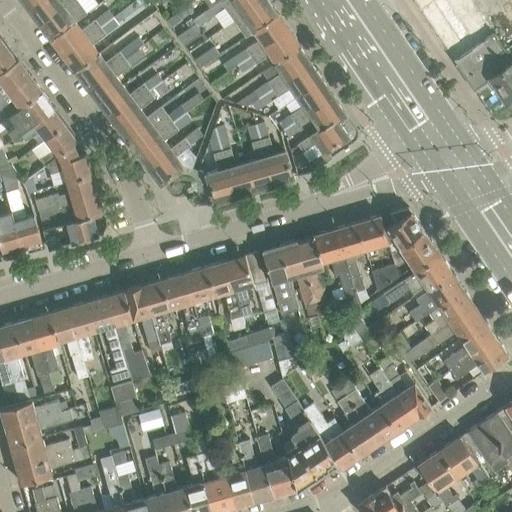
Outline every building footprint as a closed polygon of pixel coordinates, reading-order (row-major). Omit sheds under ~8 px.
[(33,0),(28,4),(40,20),(66,0),(33,0)] [(66,0),(40,20),(52,36),(86,10),(80,2),(78,0),(66,0)] [(207,7),(207,8),(213,16),(225,7),(222,3),(219,0),(217,0),(209,6),(207,7)] [(225,0),(222,3),(225,7),(233,19),(260,0),(225,0)] [(255,29),(277,13),(267,0),(260,0),(233,19),(245,36),(255,29)] [(197,27),(213,16),(207,8),(207,7),(192,18),(195,22),(197,27)] [(52,36),(52,37),(64,53),(113,16),(107,8),(84,26),(77,17),(52,36)] [(261,38),(223,65),(228,71),(237,65),(238,66),(289,29),(277,13),(255,29),(261,38)] [(76,70),(77,69),(102,50),(95,40),(118,23),(113,16),(64,53),(76,70)] [(195,22),(177,35),(184,44),(200,33),(201,32),(197,27),(195,22)] [(289,29),(238,66),(242,71),(270,52),(277,62),(300,46),(289,29)] [(494,32),(454,59),(474,89),(491,78),(505,98),(511,93),(511,61),(511,63),(502,50),(505,49),(494,32)] [(109,59),(102,50),(77,69),(89,85),(138,48),(145,43),(140,36),(109,59)] [(0,73),(19,59),(19,58),(18,58),(7,43),(0,47),(0,73)] [(194,59),(200,68),(220,53),(214,44),(194,59)] [(269,81),(246,97),(250,102),(251,104),(260,98),(311,62),(300,46),(277,62),(284,71),(269,81)] [(89,85),(101,101),(126,82),(120,73),(144,55),(138,48),(89,85)] [(0,79),(2,83),(0,84),(0,93),(3,97),(32,75),(19,59),(0,73),(0,79)] [(311,62),(260,98),(264,104),(293,85),(300,95),(322,79),(311,62)] [(126,82),(101,101),(113,117),(163,80),(157,73),(133,91),(126,82)] [(0,99),(0,109),(4,106),(11,115),(43,91),(32,75),(3,97),(1,98),(0,99)] [(306,104),(279,123),(284,130),(334,95),(322,79),(300,95),(306,104)] [(163,80),(113,117),(125,133),(150,114),(144,105),(168,87),(163,80)] [(55,106),(43,91),(11,115),(17,123),(9,129),(14,136),(19,133),(55,106)] [(334,95),(284,130),(288,136),(315,118),(322,128),(337,118),(345,112),(334,95)] [(150,114),(125,133),(137,149),(187,111),(182,104),(167,115),(161,106),(150,114)] [(37,129),(45,139),(67,123),(55,106),(19,133),(24,139),(29,135),(37,129)] [(192,119),(187,111),(137,149),(149,165),(174,146),(168,137),(192,119)] [(322,128),(291,150),(294,159),(304,152),(309,159),(313,156),(319,166),(332,157),(327,149),(348,134),(337,118),(322,128)] [(257,125),(274,182),(293,177),(285,149),(274,152),(266,122),(257,125)] [(67,123),(45,139),(31,149),(43,165),(45,163),(48,161),(78,138),(67,123)] [(235,194),(254,188),(246,160),(236,163),(224,125),(215,127),(235,194)] [(246,160),(254,188),(274,182),(257,125),(248,127),(257,157),(246,160)] [(207,172),(199,171),(196,180),(198,205),(235,194),(215,127),(213,128),(209,139),(218,169),(207,172)] [(149,165),(161,181),(177,169),(181,175),(188,177),(192,168),(184,165),(187,163),(180,153),(204,135),(199,128),(174,146),(149,165)] [(62,169),(65,181),(92,173),(86,153),(79,155),(73,143),(79,139),(78,138),(48,161),(45,163),(51,172),(60,170),(62,169)] [(3,145),(0,146),(0,165),(10,161),(9,159),(3,145)] [(10,161),(0,165),(0,173),(1,174),(12,176),(21,178),(12,164),(11,164),(10,161)] [(32,173),(22,180),(26,186),(28,192),(33,190),(36,189),(32,173)] [(98,192),(92,173),(65,181),(69,193),(59,195),(58,193),(36,199),(39,210),(98,192)] [(28,216),(24,201),(17,179),(21,179),(21,178),(12,176),(1,174),(10,205),(11,209),(14,220),(22,246),(42,240),(35,214),(28,216)] [(98,192),(39,210),(41,217),(73,207),(76,220),(94,215),(103,212),(98,192)] [(397,220),(389,226),(397,238),(389,243),(391,251),(400,245),(424,229),(409,206),(390,211),(397,220)] [(22,246),(14,220),(11,209),(0,212),(0,242),(3,251),(22,246)] [(376,247),(389,243),(380,214),(358,220),(366,247),(368,256),(378,253),(376,247)] [(76,220),(45,229),(50,248),(61,245),(58,234),(69,231),(72,242),(99,234),(94,215),(76,220)] [(337,226),(347,262),(359,302),(368,296),(365,289),(353,251),(366,247),(358,220),(337,226)] [(314,233),(323,260),(330,258),(335,275),(338,274),(340,278),(344,294),(347,305),(358,302),(359,302),(347,262),(337,226),(314,233)] [(440,252),(424,229),(400,245),(414,265),(416,268),(440,252)] [(324,265),(323,260),(314,233),(296,238),(314,299),(313,299),(315,304),(325,301),(315,268),(324,265)] [(296,238),(279,243),(289,275),(295,274),(307,317),(318,314),(315,304),(313,299),(314,299),(296,238)] [(279,243),(262,248),(272,280),(281,313),(298,308),(289,275),(279,243)] [(259,249),(225,259),(240,314),(252,310),(245,285),(254,283),(256,289),(269,285),(259,249)] [(440,252),(416,268),(393,285),(382,292),(389,301),(408,288),(413,294),(426,286),(428,288),(453,271),(440,252)] [(209,264),(217,294),(224,292),(231,316),(240,314),(225,259),(209,264)] [(386,266),(390,281),(399,276),(395,263),(386,266)] [(209,264),(184,271),(203,334),(209,357),(216,355),(209,333),(214,331),(208,312),(216,309),(212,295),(217,294),(209,264)] [(378,289),(390,281),(386,266),(372,269),(378,289)] [(192,338),(203,334),(184,271),(162,278),(171,307),(182,303),(192,338)] [(416,319),(427,311),(463,287),(453,271),(428,288),(415,297),(419,304),(410,310),(416,319)] [(162,309),(171,307),(162,278),(143,283),(160,342),(171,339),(162,309)] [(143,283),(125,288),(134,318),(141,316),(151,352),(162,348),(160,342),(143,283)] [(430,334),(475,303),(463,287),(427,311),(432,318),(424,324),(430,334)] [(125,288),(108,293),(132,375),(133,379),(151,374),(143,349),(135,352),(126,320),(134,318),(125,288)] [(113,380),(132,375),(108,293),(89,299),(98,329),(107,326),(119,367),(110,369),(113,380)] [(87,332),(98,329),(89,299),(69,305),(85,359),(94,356),(95,356),(87,332)] [(461,337),(486,320),(475,303),(430,334),(410,347),(405,350),(411,360),(434,345),(456,330),(461,337)] [(50,310),(59,340),(68,337),(79,377),(90,374),(87,365),(85,359),(69,305),(50,310)] [(32,315),(49,371),(52,383),(62,380),(58,368),(60,368),(53,344),(59,342),(59,340),(50,310),(32,315)] [(358,332),(366,327),(355,310),(347,316),(358,332)] [(54,389),(52,383),(49,371),(32,315),(15,321),(24,351),(30,350),(37,374),(39,374),(45,392),(54,389)] [(362,338),(358,332),(347,316),(340,321),(347,347),(362,338)] [(449,368),(497,336),(486,320),(461,337),(466,344),(443,359),(449,368)] [(0,324),(0,331),(14,381),(24,378),(17,354),(24,351),(15,321),(0,324)] [(246,333),(247,336),(249,345),(268,340),(272,339),(271,335),(269,327),(246,333)] [(366,327),(358,332),(362,338),(370,350),(378,344),(366,327)] [(390,336),(402,353),(405,350),(410,347),(399,330),(390,336)] [(0,374),(3,384),(14,381),(0,331),(0,374)] [(294,354),(292,345),(288,331),(271,335),(272,339),(277,359),(293,355),(294,354)] [(230,351),(249,345),(247,336),(227,341),(230,351)] [(478,363),(484,370),(508,353),(497,336),(449,368),(456,378),(478,363)] [(230,351),(221,353),(226,370),(240,365),(272,355),(268,340),(249,345),(230,351)] [(306,341),(292,345),(294,354),(309,350),(306,341)] [(299,363),(293,355),(277,359),(281,375),(299,363)] [(387,355),(378,362),(381,366),(415,417),(432,405),(415,380),(407,385),(401,375),(387,355)] [(94,356),(85,359),(87,365),(96,363),(94,356)] [(427,383),(437,377),(426,361),(416,367),(427,383)] [(374,393),(381,403),(398,428),(415,417),(383,369),(381,366),(370,373),(380,389),(374,393)] [(340,383),(346,393),(379,441),(395,430),(398,428),(381,403),(378,405),(372,409),(356,386),(346,371),(336,378),(340,383)] [(310,418),(303,407),(282,376),(271,384),(293,416),(299,425),(290,431),(296,440),(319,473),(339,460),(310,418)] [(196,377),(174,383),(177,393),(199,387),(196,377)] [(448,394),(437,377),(427,383),(439,400),(448,394)] [(244,378),(230,382),(225,384),(225,383),(224,383),(228,401),(248,395),(244,378)] [(100,409),(102,415),(105,426),(124,421),(122,414),(141,408),(133,379),(111,385),(116,404),(100,409)] [(15,385),(19,399),(29,396),(25,382),(15,385)] [(353,422),(343,429),(359,454),(379,441),(346,393),(340,383),(330,389),(337,399),(353,422)] [(32,400),(1,409),(6,426),(63,410),(60,400),(60,399),(33,407),(32,400)] [(511,399),(467,430),(494,469),(506,462),(511,457),(511,399)] [(342,466),(359,454),(343,429),(334,416),(327,421),(321,411),(313,400),(303,407),(310,418),(339,460),(342,466)] [(71,408),(63,410),(6,426),(12,447),(42,438),(40,429),(74,419),(71,408)] [(159,408),(144,412),(149,429),(164,425),(159,408)] [(176,431),(191,427),(186,411),(171,415),(176,431)] [(102,415),(91,418),(94,430),(105,426),(102,415)] [(80,447),(88,444),(83,426),(75,428),(80,447)] [(176,431),(172,432),(175,442),(194,437),(191,427),(176,431)] [(156,448),(175,442),(172,432),(153,438),(156,448)] [(276,493),(298,487),(289,455),(287,456),(277,459),(270,433),(260,436),(267,462),(276,493)] [(461,434),(441,447),(450,461),(447,463),(455,476),(459,474),(470,466),(478,478),(474,480),(477,484),(489,476),(461,434)] [(12,447),(17,464),(71,449),(69,440),(45,446),(42,438),(12,447)] [(276,493),(267,462),(259,464),(252,438),(240,441),(256,499),(276,493)] [(296,440),(286,447),(289,455),(298,487),(319,473),(296,440)] [(256,499),(240,441),(229,444),(237,470),(229,472),(238,504),(256,499)] [(80,447),(71,449),(17,464),(22,482),(52,474),(52,473),(50,467),(91,455),(88,444),(80,447)] [(438,450),(418,463),(437,490),(443,499),(447,504),(457,497),(459,496),(457,492),(453,495),(445,483),(455,476),(447,463),(450,461),(441,447),(438,450)] [(113,452),(112,453),(115,464),(126,461),(123,449),(113,452)] [(238,504),(229,472),(227,473),(223,474),(220,461),(211,463),(208,451),(198,453),(215,510),(232,505),(236,504),(238,504)] [(208,511),(215,510),(198,453),(188,456),(195,482),(187,484),(194,511),(208,511)] [(157,492),(149,495),(153,511),(173,511),(160,464),(157,454),(147,457),(150,467),(157,492)] [(194,511),(187,484),(178,487),(171,461),(160,464),(173,511),(194,511)] [(130,511),(120,475),(120,474),(117,466),(106,470),(109,478),(113,492),(102,495),(106,507),(106,509),(107,511),(130,511)] [(86,511),(80,489),(75,471),(67,474),(72,491),(69,492),(75,511),(86,511)] [(137,498),(129,472),(120,474),(120,475),(130,511),(153,511),(149,495),(147,495),(143,496),(137,498)] [(430,486),(423,477),(416,481),(423,491),(430,486)] [(364,511),(391,511),(397,508),(410,499),(421,492),(414,480),(410,482),(412,486),(400,494),(398,490),(392,494),(385,485),(359,503),(364,511)] [(61,511),(53,483),(47,484),(49,495),(45,496),(49,511),(61,511)] [(49,495),(47,484),(33,488),(36,501),(35,501),(38,511),(49,511),(45,496),(49,495)] [(107,511),(106,509),(98,511),(91,487),(91,486),(80,489),(86,511),(107,511)] [(437,490),(425,498),(431,507),(443,499),(437,490)] [(418,511),(410,499),(397,508),(391,511),(418,511)] [(468,511),(480,511),(478,509),(474,503),(466,508),(468,511)]
